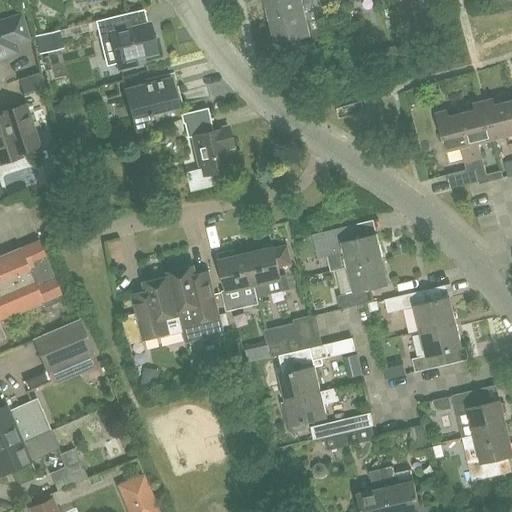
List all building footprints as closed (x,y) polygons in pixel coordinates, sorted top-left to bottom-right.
[(265,0),(270,18),(306,9),(334,2),(343,0),(265,0)] [(306,9),(270,18),(276,44),(294,40),(297,53),(327,45),(323,32),(312,35),(306,10),(306,9)] [(150,21),(134,25),(131,12),(96,20),(101,39),(112,37),(118,62),(115,63),(118,72),(138,67),(136,58),(157,53),(150,21)] [(29,38),(22,16),(0,22),(0,57),(1,57),(17,52),(14,43),(29,38)] [(61,38),(59,30),(35,36),(39,54),(63,48),(61,38)] [(365,73),(375,70),(371,52),(361,55),(365,73)] [(24,93),(42,86),(37,72),(19,78),(24,93)] [(153,127),(150,118),(152,118),(150,113),(178,106),(171,78),(125,89),(136,132),(153,127)] [(494,97),(484,99),(494,139),(508,135),(511,149),(511,111),(509,100),(496,103),(494,97)] [(475,109),(463,112),(475,161),(483,159),(479,142),(494,139),(484,99),(473,102),(475,109)] [(0,164),(12,160),(11,156),(40,147),(26,104),(0,112),(0,164)] [(232,168),(227,148),(234,146),(232,138),(225,140),(222,128),(214,130),(208,107),(182,114),(184,123),(185,123),(188,137),(193,136),(201,167),(186,171),(190,191),(218,184),(215,172),(232,168)] [(465,163),(475,161),(463,112),(448,115),(447,108),(436,111),(446,150),(461,147),(465,163)] [(485,166),(476,168),(479,180),(480,182),(489,180),(487,173),(485,166)] [(476,168),(448,175),(451,187),(469,182),(479,180),(476,168)] [(356,224),(323,232),(312,234),(318,259),(344,253),(347,266),(384,257),(378,232),(360,237),(356,224)] [(0,339),(5,337),(0,326),(0,320),(42,303),(45,307),(64,299),(39,239),(20,247),(21,248),(0,256),(0,339)] [(264,246),(263,249),(248,253),(258,298),(259,298),(269,296),(266,283),(282,279),(279,267),(292,264),(288,246),(275,249),(274,247),(272,244),(264,246)] [(258,298),(255,285),(248,253),(236,256),(235,250),(219,254),(228,291),(224,291),(228,308),(259,301),(259,298),(258,298)] [(384,257),(347,266),(353,292),(337,295),(341,309),(375,301),(372,287),(390,283),(384,257)] [(222,315),(221,316),(210,268),(195,272),(194,265),(168,271),(170,277),(179,315),(185,340),(225,331),(222,315)] [(145,339),(171,333),(168,318),(179,315),(170,277),(144,283),(146,291),(135,293),(145,339)] [(440,286),(398,296),(385,299),(388,312),(415,306),(421,330),(456,322),(450,297),(443,298),(440,286)] [(377,301),(367,304),(369,313),(379,310),(377,301)] [(99,364),(94,352),(79,319),(32,339),(52,385),(99,364)] [(269,344),(302,337),(298,322),(266,330),(269,344)] [(456,322),(421,330),(427,355),(413,358),(416,371),(448,364),(445,351),(462,347),(456,322)] [(304,349),(302,337),(269,344),(272,357),(281,354),(304,349)] [(287,399),(321,391),(315,366),(314,366),(313,360),(329,356),(326,344),(304,349),(281,354),(286,373),(281,374),(287,399)] [(195,379),(203,378),(199,362),(191,364),(195,379)] [(145,368),(140,389),(156,388),(160,371),(145,368)] [(287,399),(287,401),(284,402),(290,428),(293,430),(305,427),(310,420),(327,416),(324,404),(340,400),(336,388),(321,391),(287,399)] [(505,403),(502,402),(501,399),(482,404),(479,389),(453,395),(458,414),(470,412),(475,434),(507,427),(504,413),(507,411),(505,403)] [(449,397),(433,400),(435,409),(445,410),(452,409),(449,397)] [(0,438),(3,437),(8,448),(23,441),(45,432),(32,402),(11,411),(8,404),(0,407),(0,438)] [(74,442),(103,433),(96,412),(67,421),(74,442)] [(325,437),(349,430),(346,417),(311,425),(314,439),(325,437)] [(424,424),(411,427),(417,450),(430,447),(424,424)] [(511,454),(511,447),(507,427),(475,434),(463,437),(465,447),(478,444),(481,458),(469,461),(473,481),(499,475),(495,459),(511,454)] [(45,432),(23,441),(8,448),(3,437),(0,438),(0,473),(31,460),(30,458),(58,447),(51,430),(45,432)] [(349,430),(325,437),(328,450),(353,445),(349,430)] [(58,491),(61,490),(85,479),(87,478),(79,460),(65,466),(50,473),(58,491)] [(421,511),(411,469),(395,473),(393,467),(382,469),(392,511),(421,511)] [(392,511),(382,469),(369,472),(374,491),(358,495),(361,511),(392,511)] [(118,486),(129,511),(157,511),(142,476),(118,486)] [(32,511),(57,511),(52,500),(31,509),(32,511)]
